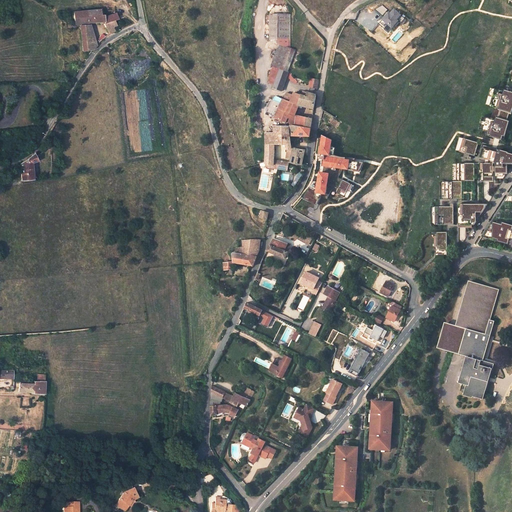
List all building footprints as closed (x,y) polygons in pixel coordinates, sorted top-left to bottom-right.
[(382,14),(387,10),(382,5),(377,9),(382,14)] [(388,11),(381,19),(391,28),(399,20),(401,22),(405,17),(394,8),(390,12),(388,11)] [(101,16),(100,10),(80,12),(81,20),(80,20),(80,23),(103,21),(109,34),(114,32),(113,27),(117,26),(115,21),(118,19),(116,14),(106,17),(106,16),(101,16)] [(282,90),(288,71),(295,50),(291,48),(290,14),(270,14),(270,39),(279,39),(279,44),(271,66),(273,66),(270,75),(268,83),(274,85),(274,87),(282,90)] [(93,50),(90,25),(80,25),(83,51),(93,50)] [(102,35),(96,42),(98,45),(106,37),(104,35),(102,35)] [(319,79),(311,77),(308,86),(317,88),(319,79)] [(511,89),(507,88),(506,90),(504,90),(504,91),(490,87),(485,104),(494,107),(503,110),(503,111),(511,113),(511,89)] [(287,92),(284,99),(275,95),(269,107),(266,114),(274,118),(284,122),(286,118),(288,119),(287,122),(289,124),(289,126),(289,127),(311,127),(313,118),(295,114),(298,105),(314,109),(316,95),(306,92),(306,93),(302,91),(301,94),(294,92),(293,95),(287,92)] [(503,110),(494,107),(491,116),(501,119),(503,111),(503,110)] [(510,121),(501,119),(491,116),(491,118),(482,116),(478,129),(492,133),(491,137),(504,141),(506,133),(504,132),(505,129),(507,130),(510,121)] [(265,167),(277,169),(287,170),(289,162),(291,162),(291,163),(301,164),(305,150),(291,147),(289,131),(289,127),(289,126),(274,126),(274,133),(266,133),(266,153),(265,161),(265,167)] [(292,130),(293,136),(310,136),(311,127),(289,127),(289,131),(292,130)] [(321,135),(317,153),(329,155),(333,138),(321,135)] [(459,152),(474,156),(478,143),(463,138),(459,152)] [(484,145),(480,157),(486,159),(484,163),(479,163),(479,182),(489,181),(489,192),(494,192),(493,164),(495,164),(495,174),(508,174),(508,164),(511,164),(511,153),(509,153),(509,152),(484,145)] [(38,162),(33,154),(32,155),(30,157),(29,157),(28,158),(19,164),(19,165),(22,181),(33,179),(31,163),(38,162)] [(324,154),(322,165),(349,170),(349,169),(360,171),(361,162),(350,160),(350,159),(324,154)] [(474,163),(456,163),(455,181),(461,181),(474,182),(474,163)] [(315,193),(326,194),(328,172),(317,171),(315,193)] [(347,189),(351,191),(354,185),(343,179),(337,191),(344,194),(347,189)] [(461,200),(461,181),(455,181),(444,181),(444,199),(448,200),(451,200),(461,200)] [(308,188),(304,198),(316,204),(318,198),(314,196),(315,194),(312,192),(313,190),(308,188)] [(488,204),(462,204),(462,225),(472,225),(474,225),(478,220),(478,213),(482,213),(488,204)] [(448,207),(435,207),(434,225),(457,225),(457,205),(451,205),(451,207),(448,207)] [(262,211),(260,218),(267,220),(268,213),(262,211)] [(501,224),(493,222),(493,237),(498,239),(497,240),(507,243),(509,239),(506,238),(509,229),(511,230),(511,228),(511,224),(503,222),(501,224)] [(306,234),(298,239),(308,245),(316,233),(309,229),(306,234)] [(447,232),(436,232),(436,236),(436,247),(439,247),(439,251),(440,251),(440,254),(447,254),(447,232)] [(267,251),(286,258),(291,244),(275,238),(267,251)] [(233,254),(233,262),(224,262),(225,270),(234,269),(233,263),(253,266),(259,250),(261,240),(253,240),(238,241),(238,247),(237,247),(236,248),(236,249),(237,250),(233,254)] [(319,280),(306,273),(302,281),(315,288),(319,280)] [(472,288),(472,281),(469,280),(456,325),(459,326),(462,325),(461,318),(464,318),(463,311),(466,311),(465,303),(468,303),(467,296),(470,296),(469,289),(472,288)] [(388,297),(395,285),(387,281),(381,292),(388,297)] [(499,289),(472,281),(472,288),(469,289),(470,296),(467,296),(468,303),(465,303),(466,311),(463,311),(464,318),(461,318),(462,325),(459,326),(445,322),(438,347),(468,356),(461,381),(467,382),(465,391),(482,396),(488,379),(489,380),(493,366),(494,366),(495,361),(484,358),(495,321),(491,320),(499,289)] [(340,292),(329,286),(324,294),(329,296),(323,307),(330,311),(336,300),(340,292)] [(357,289),(351,302),(354,304),(361,290),(357,289)] [(268,312),(247,302),(245,308),(265,318),(268,312)] [(394,322),(400,310),(393,306),(386,318),(394,322)] [(316,337),(321,324),(314,321),(308,333),(316,337)] [(387,331),(384,330),(377,326),(371,337),(378,341),(381,336),(383,338),(387,331)] [(369,353),(361,348),(356,359),(357,360),(350,372),(358,376),(369,353)] [(292,358),(285,355),(279,365),(273,362),(269,370),(283,377),(292,358)] [(0,378),(7,378),(7,379),(13,379),(13,371),(0,371),(0,378)] [(342,385),(333,380),(327,393),(328,394),(325,401),(333,405),(337,398),(336,397),(342,385)] [(39,394),(39,389),(39,382),(22,381),(22,382),(20,382),(21,384),(20,384),(19,392),(34,393),(39,394)] [(230,395),(212,386),(212,393),(222,399),(227,401),(230,395)] [(222,399),(212,393),(211,407),(220,406),(222,399)] [(245,398),(236,393),(230,403),(238,407),(240,403),(246,406),(248,407),(251,401),(245,398)] [(392,402),(372,401),(369,450),(389,451),(392,402)] [(315,409),(308,405),(305,410),(313,413),(315,409)] [(223,413),(229,414),(229,415),(235,417),(239,411),(236,410),(228,406),(227,406),(220,406),(211,407),(211,417),(223,413)] [(311,417),(313,413),(305,410),(305,411),(300,409),(297,416),(301,418),(302,422),(303,426),(300,432),(309,437),(313,428),(311,421),(310,419),(311,417)] [(248,434),(242,444),(251,448),(251,446),(254,448),(252,454),(253,454),(250,460),(255,463),(259,455),(266,459),(267,457),(270,451),(263,448),(265,444),(265,443),(259,439),(258,442),(252,439),(254,437),(248,434)] [(272,448),(265,444),(263,448),(270,451),(267,457),(273,459),(277,451),(272,448)] [(357,448),(337,447),(334,500),(354,502),(357,448)] [(222,483),(217,485),(221,492),(227,490),(222,483)] [(139,497),(134,487),(125,491),(117,502),(124,507),(127,503),(129,504),(132,500),(139,497)] [(220,497),(212,496),(212,502),(209,502),(208,511),(225,511),(227,511),(226,511),(235,511),(236,504),(232,504),(232,501),(231,499),(228,499),(226,500),(226,499),(220,499),(220,497)] [(124,507),(117,502),(116,504),(124,510),(129,504),(127,503),(124,507)] [(78,503),(70,503),(70,508),(68,508),(64,508),(64,511),(76,511),(76,510),(78,510),(78,503)]
